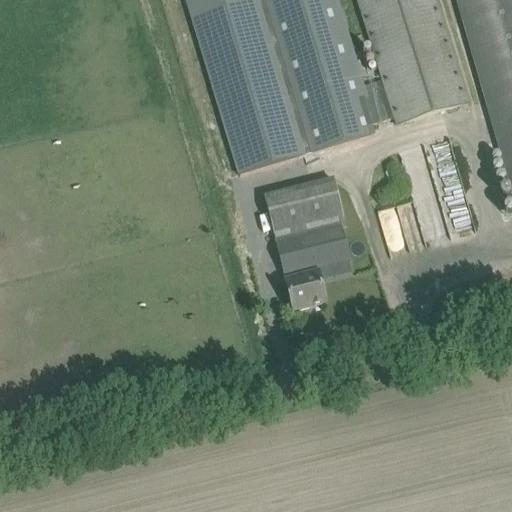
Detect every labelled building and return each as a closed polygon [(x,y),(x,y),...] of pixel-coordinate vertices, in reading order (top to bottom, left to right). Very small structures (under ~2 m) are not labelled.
[(333,0),(188,0),(242,178),(375,139),(371,128),(393,121),(382,84),(360,91),(333,0)] [(468,104),(462,85),(435,0),(355,0),(382,84),(393,121),(394,121),(396,127),(468,104)] [(511,0),(456,0),(511,194),(511,0)] [(377,211),(389,256),(410,250),(407,240),(422,236),(412,201),(377,211)] [(318,275),(308,239),(317,237),(313,219),(272,230),(277,247),(294,243),(304,279),(285,284),(293,314),(326,305),(318,275)]
